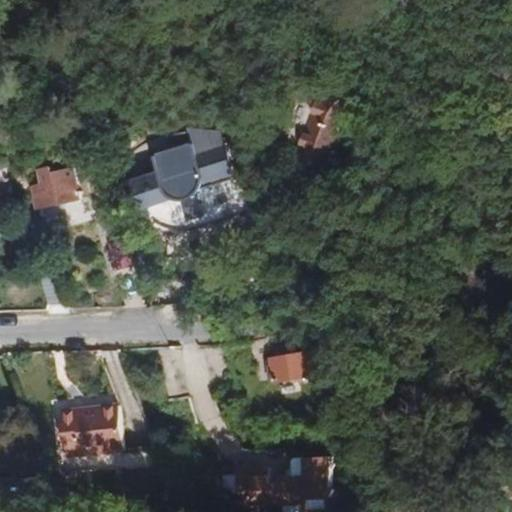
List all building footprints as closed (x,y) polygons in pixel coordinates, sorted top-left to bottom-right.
[(305,145),(302,152),(333,162),(352,103),(317,92),(315,99),(299,94),(283,137),(300,142),(300,144),(305,145)] [(189,132),(194,144),(197,155),(224,145),(233,171),(212,178),(212,181),(212,182),(212,183),(210,186),(237,178),(238,178),(238,177),(239,177),(239,176),(239,174),(238,170),(229,144),(227,141),(225,138),(224,136),(223,135),(222,135),(221,135),(221,134),(220,134),(219,134),(218,134),(218,133),(216,133),(214,132),(211,132),(210,132),(201,131),(200,131),(199,131),(198,131),(197,131),(195,131),(194,131),(193,131),(192,132),(189,132)] [(197,155),(194,144),(156,157),(162,173),(134,183),(142,205),(142,206),(143,207),(144,207),(145,208),(147,208),(148,208),(165,202),(166,200),(167,198),(172,196),(174,197),(176,198),(178,200),(181,200),(183,200),(188,200),(189,200),(191,199),(192,199),(193,199),(194,198),(195,198),(195,197),(196,197),(197,196),(198,195),(200,194),(201,193),(203,189),(208,187),(210,186),(212,183),(212,182),(212,181),(212,178),(233,171),(224,145),(197,155)] [(0,202),(10,202),(8,167),(0,167),(0,202)] [(83,198),(75,169),(41,176),(43,184),(35,186),(40,208),(83,198)] [(317,237),(288,245),(299,278),(326,271),(317,237)] [(137,266),(129,242),(107,246),(115,272),(137,266)] [(69,303),(58,270),(37,272),(47,305),(69,303)] [(316,377),(311,350),(268,356),(273,384),(316,377)] [(128,449),(122,404),(64,410),(68,441),(83,439),(85,455),(126,450),(128,449)] [(85,455),(83,439),(68,441),(70,456),(85,455)] [(163,466),(156,446),(128,449),(126,450),(129,470),(163,466)] [(333,497),(330,456),(295,459),(283,473),(283,483),(277,484),(276,477),(270,478),(270,469),(238,470),(238,474),(239,494),(239,495),(254,494),(254,503),(278,502),(278,505),(309,503),(309,498),(327,497),(333,497)] [(511,498),(502,470),(487,475),(495,503),(511,498)] [(224,495),(239,494),(238,474),(222,475),(224,495)] [(309,503),(309,510),(327,508),(327,497),(309,498),(309,503)]
